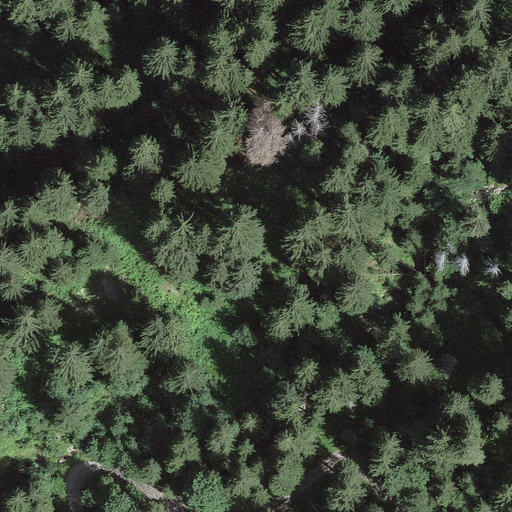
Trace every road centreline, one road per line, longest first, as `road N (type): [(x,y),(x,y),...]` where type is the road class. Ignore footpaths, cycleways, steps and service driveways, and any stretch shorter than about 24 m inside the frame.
road 1 (track): [(404,511),(347,468),(320,474),(258,511)]
road 2 (track): [(178,511),(96,468),(77,479),(80,511)]
